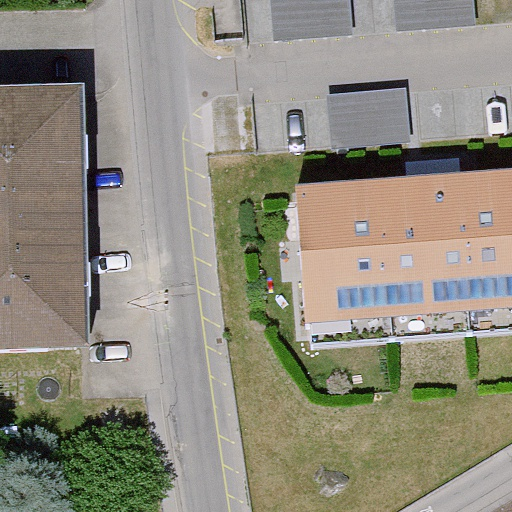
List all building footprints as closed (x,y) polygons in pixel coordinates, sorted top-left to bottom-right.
[(352,0),(269,0),(271,39),(354,34),(352,0)] [(473,0),(393,0),(396,30),(475,24),(473,0)] [(0,346),(87,345),(84,81),(0,82),(0,346)] [(406,84),(326,90),(331,150),(411,144),(406,84)] [(511,167),(296,187),(309,332),(511,313),(511,167)]
